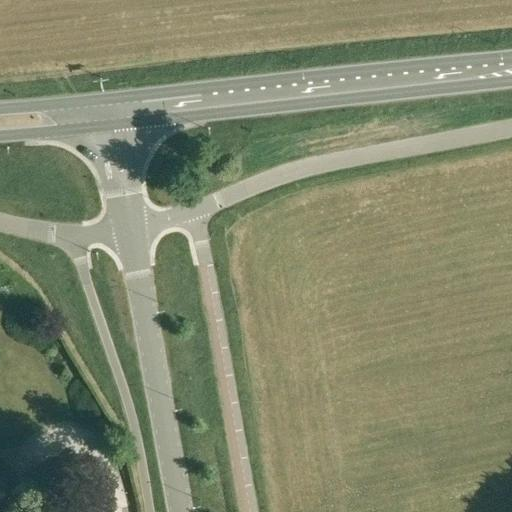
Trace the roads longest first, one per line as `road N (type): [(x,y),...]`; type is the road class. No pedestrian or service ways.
road 1 (primary): [(511,73),(111,116)]
road 2 (unclassified): [(511,129),(309,167),(195,212)]
road 3 (unclassified): [(245,511),(195,212)]
road 4 (tertiary): [(180,511),(129,230)]
road 5 (unclassified): [(129,230),(72,236),(0,220)]
